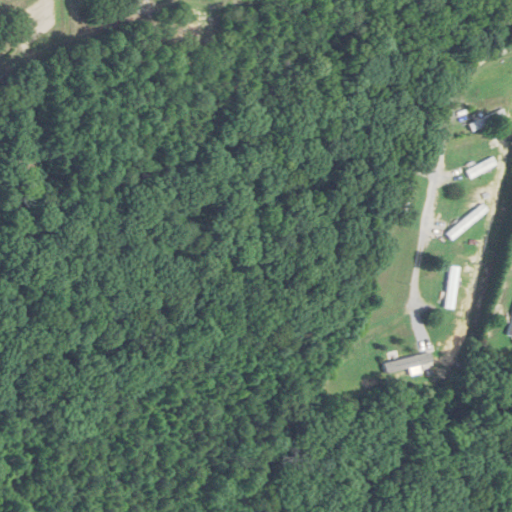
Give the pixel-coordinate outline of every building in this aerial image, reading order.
[(473,133),(507,116),(503,109),(469,125),(473,133)] [(465,172),(470,180),(497,165),(493,157),(465,172)] [(418,187),(410,184),(400,211),(409,214),(418,187)] [(446,234),(452,241),(488,212),(482,204),(446,234)] [(445,308),(455,309),(459,267),(449,266),(445,308)] [(406,363),(405,355),(386,359),(388,366),(406,363)]
